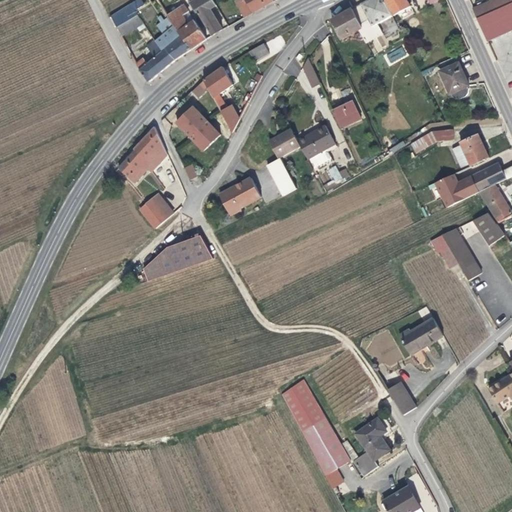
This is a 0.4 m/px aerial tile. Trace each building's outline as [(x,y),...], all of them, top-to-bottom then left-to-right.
[(197,13),(211,37),(223,31),(208,6),(214,2),(212,0),(186,0),(195,14),(197,13)] [(237,0),(219,10),(229,27),(274,3),(272,0),(237,0)] [(383,0),(372,0),(352,11),(362,30),(359,32),(366,44),(382,35),(377,26),(392,17),(383,0)] [(406,0),(383,0),(392,17),(411,8),(406,0)] [(511,0),(488,0),(471,7),(476,19),(511,3),(511,0)] [(511,3),(476,19),(486,42),(511,31),(511,3)] [(131,4),(109,18),(116,30),(139,16),(131,4)] [(171,22),(191,50),(206,40),(183,6),(168,17),(171,22)] [(160,29),(171,22),(168,17),(166,14),(161,16),(158,11),(155,13),(158,17),(153,20),(160,29)] [(362,30),(352,11),(332,22),(342,41),(359,32),(362,30)] [(169,49),(177,60),(191,50),(171,22),(160,29),(153,34),(167,51),(169,49)] [(139,71),(149,83),(177,60),(169,49),(167,51),(153,34),(145,40),(157,56),(150,62),(147,59),(144,59),(136,65),(139,71)] [(270,53),(264,44),(250,52),(255,61),(270,53)] [(402,47),(387,55),(391,63),(407,55),(402,47)] [(464,72),(457,56),(455,57),(459,65),(455,66),(459,73),(462,72),(462,73),(464,72)] [(455,57),(440,65),(444,72),(440,74),(451,96),(452,95),(454,99),(455,99),(459,101),(461,101),(466,98),(467,97),(469,93),(469,90),(468,87),(469,86),(462,73),(462,72),(459,73),(455,66),(459,65),(455,57)] [(310,62),(304,70),(313,90),(321,86),(310,62)] [(208,89),(233,134),(240,120),(232,106),(226,109),(218,96),(232,87),(223,69),(203,81),(208,89)] [(198,99),(208,89),(201,83),(192,92),(198,99)] [(352,104),(333,113),(341,130),(360,121),(352,104)] [(177,125),(191,139),(203,153),(220,136),(208,123),(194,108),(177,125)] [(301,148),(308,161),(327,150),(336,146),(326,127),(298,142),(301,148)] [(134,150),(135,151),(130,157),(118,169),(134,184),(148,170),(150,173),(167,155),(154,128),(134,150)] [(441,131),(442,141),(454,140),(453,130),(441,131)] [(279,160),(281,160),(301,148),(298,142),(292,131),(269,143),(279,160)] [(432,131),(412,144),(417,153),(438,141),(442,141),(441,131),(432,131)] [(471,164),(472,166),(490,158),(483,144),(479,135),(461,143),(462,145),(471,164)] [(462,168),(471,164),(462,145),(453,149),(462,168)] [(308,161),(314,172),(333,161),(329,153),(327,150),(308,161)] [(267,166),(283,197),(296,190),(281,160),(279,160),(267,166)] [(436,182),(448,208),(479,193),(481,192),(494,186),(511,177),(511,166),(502,171),(499,164),(458,183),(454,174),(436,182)] [(335,166),(327,170),(336,184),(343,179),(335,166)] [(184,172),(190,184),(198,181),(192,168),(184,172)] [(252,178),(235,186),(237,190),(233,193),(232,191),(221,197),(230,216),(242,209),(241,208),(262,197),(252,178)] [(237,190),(235,186),(219,195),(221,197),(232,191),(233,193),(237,190)] [(494,186),(481,192),(498,221),(511,213),(494,186)] [(151,222),(157,230),(174,214),(159,196),(141,211),(147,218),(154,213),(157,217),(151,222)] [(489,213),(470,222),(486,245),(502,233),(496,223),(489,213)] [(511,214),(496,223),(502,233),(506,230),(503,225),(502,223),(509,219),(510,221),(511,225),(511,214)] [(458,229),(445,235),(432,241),(438,252),(440,251),(449,269),(459,263),(469,281),(482,274),(458,229)] [(143,269),(148,282),(214,259),(201,236),(167,248),(143,269)] [(441,338),(431,321),(408,334),(406,331),(396,338),(408,358),(441,338)] [(511,396),(511,369),(485,387),(495,401),(508,393),(510,397),(511,396)] [(336,471),(350,463),(304,380),(282,397),(324,478),(336,471)] [(402,382),(388,391),(405,416),(419,407),(402,382)] [(378,419),(358,433),(370,452),(355,463),(365,479),(381,468),(375,459),(389,450),(380,436),(386,432),(378,419)] [(336,471),(324,478),(331,491),(342,483),(336,471)] [(386,503),(390,511),(423,511),(409,488),(385,502),(386,503)]
